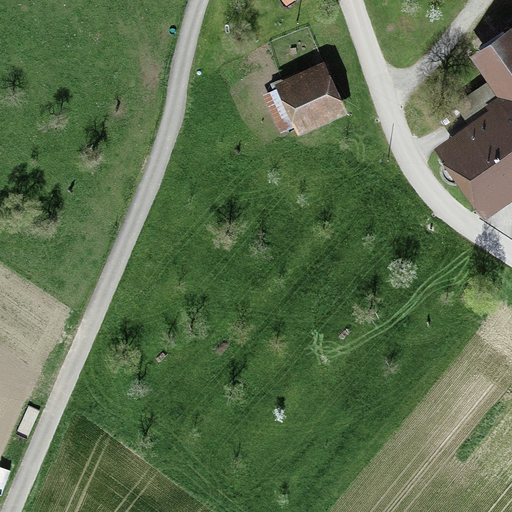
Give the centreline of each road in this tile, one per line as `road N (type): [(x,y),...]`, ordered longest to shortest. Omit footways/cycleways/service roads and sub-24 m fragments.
road 1 (track): [(14,511),(153,185),(198,0)]
road 2 (unclassified): [(511,252),(423,181),(398,135),(351,0)]
